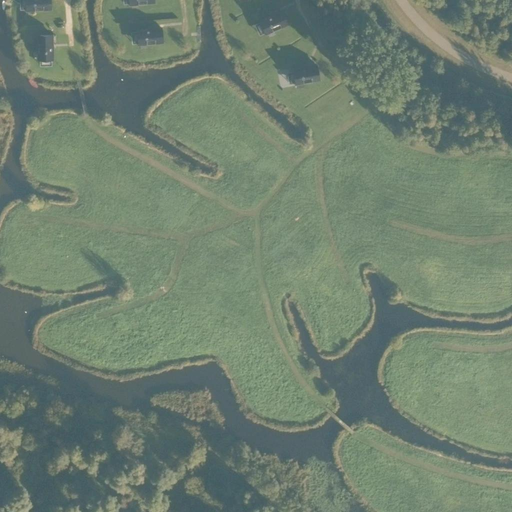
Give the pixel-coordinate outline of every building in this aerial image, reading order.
[(26,0),(27,11),(51,9),(50,0),(26,0)] [(288,24),(282,11),(260,21),(266,34),(288,24)] [(137,30),(139,45),(163,42),(161,28),(137,30)] [(39,60),(53,59),(52,35),(38,36),(39,60)] [(319,80),(317,66),(293,70),(295,84),(319,80)]
